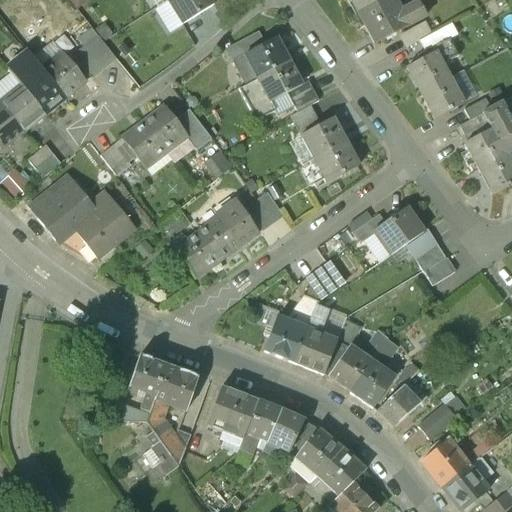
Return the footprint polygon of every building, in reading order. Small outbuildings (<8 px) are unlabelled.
[(89,0),(68,0),(77,11),(90,1),(89,0)] [(207,0),(170,0),(168,2),(182,24),(211,6),(207,0)] [(348,0),(349,2),(351,1),(358,13),(382,0),(348,0)] [(402,15),(394,0),(382,0),(358,13),(364,26),(362,27),(373,46),(409,27),(408,26),(425,17),(417,3),(403,11),(404,14),(402,15)] [(424,53),(417,57),(419,62),(405,69),(419,95),(448,80),(440,66),(457,57),(448,41),(456,37),(450,25),(418,42),(424,53)] [(257,35),(225,52),(232,64),(263,47),(257,35)] [(97,36),(72,55),(90,79),(115,59),(97,36)] [(263,47),(232,64),(245,87),(288,64),(274,40),(263,47)] [(44,75),(28,56),(7,72),(23,92),(44,118),(64,101),(44,75)] [(85,84),(64,59),(44,75),(64,101),(85,84)] [(245,87),(238,91),(256,124),(275,113),(269,103),(285,94),(300,86),(288,64),(245,87)] [(448,80),(419,95),(433,121),(463,106),(448,80)] [(300,86),(285,94),(297,116),(318,104),(306,83),(300,86)] [(44,118),(23,92),(3,108),(23,134),(44,118)] [(485,100),(464,111),(470,122),(482,116),(491,111),(485,100)] [(491,111),(482,116),(490,131),(492,130),(506,155),(511,152),(511,118),(509,120),(501,105),(491,111)] [(23,134),(3,108),(0,110),(0,150),(1,152),(23,134)] [(163,109),(142,124),(163,151),(183,136),(163,109)] [(331,122),(301,138),(314,162),(344,145),(331,122)] [(142,124),(122,140),(142,167),(163,151),(142,124)] [(490,131),(464,146),(477,171),(506,155),(492,130),(490,131)] [(344,145),(314,162),(327,185),(357,169),(344,145)] [(113,146),(99,157),(115,178),(130,167),(113,146)] [(59,166),(44,148),(26,163),(40,181),(59,166)] [(220,152),(205,164),(217,180),(232,169),(220,152)] [(511,165),(506,155),(477,171),(492,198),(511,187),(511,165)] [(15,171),(0,182),(0,184),(14,202),(30,190),(15,171)] [(68,179),(28,209),(54,242),(93,212),(68,179)] [(282,218),(266,195),(255,203),(271,225),(282,218)] [(72,231),(97,264),(135,234),(110,202),(72,231)] [(271,225),(255,203),(246,209),(262,232),(271,225)] [(258,238),(235,204),(216,218),(218,221),(238,250),(240,252),(258,238)] [(384,225),(372,233),(374,236),(389,257),(404,247),(422,235),(405,211),(384,225)] [(378,217),(354,234),(361,245),(374,236),(372,233),(384,225),(378,217)] [(218,221),(196,237),(216,265),(238,250),(218,221)] [(422,235),(404,247),(420,274),(444,260),(426,232),(422,235)] [(216,265),(196,237),(176,251),(196,279),(216,265)] [(327,266),(305,281),(318,300),(340,285),(327,266)] [(285,322),(277,318),(272,330),(263,354),(292,366),(306,330),(316,307),(317,304),(303,298),(285,322)] [(327,311),(316,307),(306,330),(318,335),(327,311)] [(259,308),(254,322),(272,330),(277,318),(278,316),(259,308)] [(357,327),(343,325),(339,335),(350,341),(357,327)] [(318,335),(306,330),(292,366),(322,377),(336,342),(318,335)] [(378,333),(363,354),(372,360),(384,345),(386,341),(378,333)] [(384,345),(372,360),(382,367),(393,352),(384,345)] [(347,349),(326,379),(349,394),(372,360),(363,354),(361,359),(347,349)] [(166,368),(138,358),(126,392),(137,396),(139,391),(146,394),(155,398),(156,398),(166,368)] [(372,360),(349,394),(371,410),(392,380),(378,371),(382,367),(372,360)] [(196,380),(166,368),(156,398),(155,398),(149,414),(162,418),(165,411),(164,406),(184,413),(196,380)] [(410,368),(399,378),(405,385),(416,374),(410,368)] [(402,388),(376,412),(391,428),(419,406),(402,388)] [(257,402),(220,389),(205,427),(241,441),(257,402)] [(146,394),(138,415),(147,419),(149,414),(155,398),(146,394)] [(279,411),(257,402),(241,441),(237,450),(252,456),(258,441),(266,444),(267,444),(279,411)] [(443,406),(416,428),(428,442),(455,421),(443,406)] [(302,422),(279,411),(267,444),(266,444),(265,446),(289,454),(302,422)] [(162,418),(149,414),(147,419),(145,425),(177,468),(183,452),(161,421),(162,418)] [(302,422),(289,454),(294,459),(315,431),(315,430),(302,422)] [(326,439),(315,431),(294,459),(315,479),(339,451),(340,451),(325,440),(326,439)] [(447,443),(420,464),(440,489),(473,463),(468,456),(461,461),(447,443)] [(478,449),(468,456),(473,463),(483,455),(478,449)] [(252,456),(237,450),(236,454),(225,463),(238,469),(237,473),(244,476),(252,456)] [(339,451),(315,479),(337,498),(351,485),(364,472),(355,465),(339,451)] [(483,455),(473,463),(478,470),(488,462),(483,455)] [(473,463),(440,489),(458,511),(462,511),(486,493),(472,475),(478,470),(473,463)] [(366,501),(351,485),(337,498),(328,507),(332,511),(347,511),(350,509),(353,511),(376,511),(377,511),(366,501)] [(511,502),(505,494),(484,510),(484,511),(503,511),(511,505),(511,502)]
